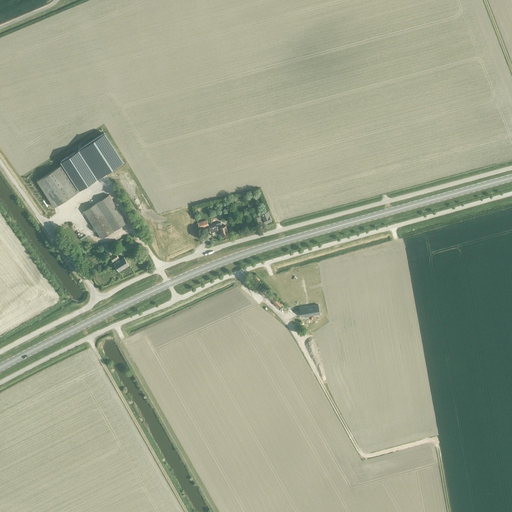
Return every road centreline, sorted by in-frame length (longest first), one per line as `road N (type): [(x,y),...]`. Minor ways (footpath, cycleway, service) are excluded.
road 1 (secondary): [(0,368),(214,265),(511,178)]
road 2 (unclassified): [(0,383),(238,272),(511,194)]
road 3 (unclassified): [(511,167),(235,242),(97,298)]
road 4 (track): [(238,272),(293,330),(362,456),(435,442),(449,511)]
road 5 (unclassified): [(97,298),(0,161)]
